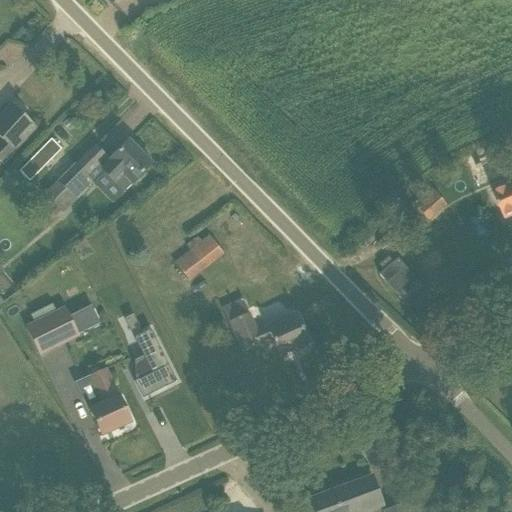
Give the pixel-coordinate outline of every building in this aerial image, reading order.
[(0,137),(0,163),(0,164),(34,128),(10,106),(0,116),(0,136),(1,137),(0,137)] [(68,131),(73,126),(67,120),(62,125),(68,131)] [(28,181),(60,150),(50,140),(18,172),(28,181)] [(111,161),(101,170),(104,172),(123,192),(151,164),(150,163),(150,159),(145,154),(141,155),(128,141),(113,155),(109,159),(111,161)] [(95,145),(44,196),(61,214),(93,183),(87,177),(107,157),(95,145)] [(511,184),(493,193),(504,219),(511,215),(511,184)] [(400,211),(415,228),(426,219),(427,221),(445,205),(429,186),(400,211)] [(173,263),(187,280),(221,253),(208,236),(200,242),(197,237),(185,246),(189,251),(173,263)] [(271,339),(278,356),(308,343),(295,315),(256,332),(241,299),(221,308),(241,353),(271,339)] [(24,326),(40,357),(79,338),(63,307),(24,326)] [(138,327),(132,315),(123,319),(130,331),(138,327)] [(137,335),(116,343),(140,396),(170,383),(158,357),(149,361),(137,335)] [(87,378),(76,383),(88,409),(92,418),(100,436),(130,423),(122,405),(118,395),(116,396),(103,371),(87,378)] [(362,511),(381,505),(371,478),(312,500),(316,511),(362,511)]
